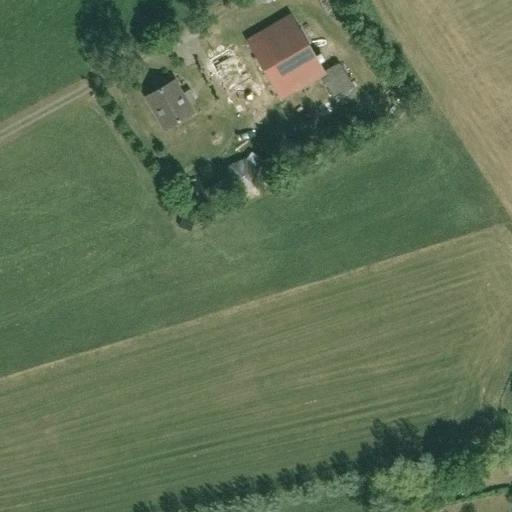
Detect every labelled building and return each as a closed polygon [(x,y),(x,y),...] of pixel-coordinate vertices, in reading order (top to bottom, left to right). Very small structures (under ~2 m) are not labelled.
[(267,76),(282,101),(322,77),(334,97),(352,86),(338,63),(325,70),(290,13),(245,40),(267,76)] [(219,57),(224,77),(242,73),(237,52),(219,57)] [(230,99),(252,88),(245,74),(223,85),(230,99)] [(193,113),(188,104),(194,100),(189,90),(182,94),(174,81),(145,98),(164,130),(193,113)] [(227,165),(224,183),(239,194),(256,186),(257,169),(244,159),(227,165)] [(185,186),(194,174),(182,165),(173,177),(185,186)] [(511,458),(503,460),(506,477),(511,475),(511,458)]
